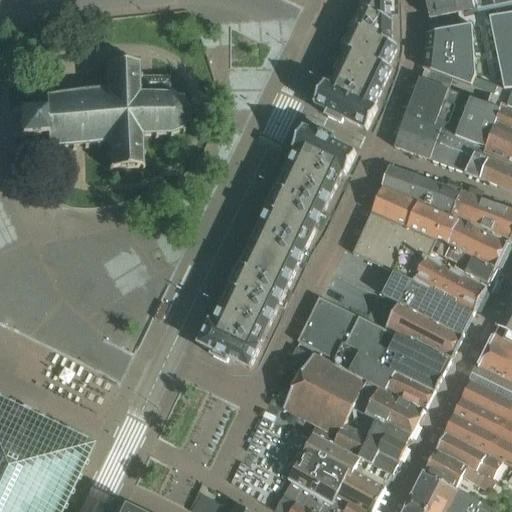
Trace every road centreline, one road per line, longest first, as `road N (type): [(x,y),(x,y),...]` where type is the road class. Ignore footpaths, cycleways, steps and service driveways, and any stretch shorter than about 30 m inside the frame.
road 1 (residential): [(165,359),(255,403),(382,153),(417,53),(411,0)]
road 2 (residential): [(165,359),(320,39)]
road 3 (residential): [(94,511),(165,359)]
